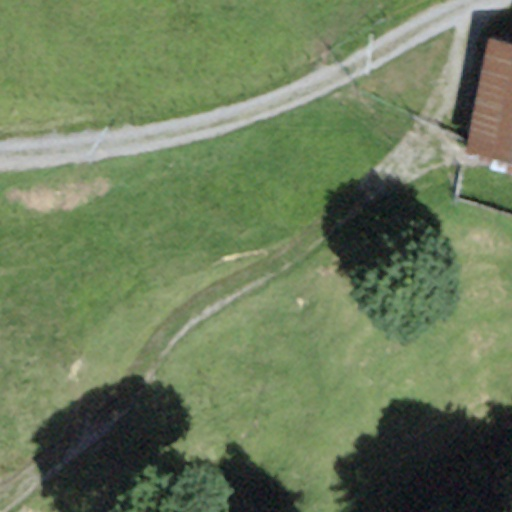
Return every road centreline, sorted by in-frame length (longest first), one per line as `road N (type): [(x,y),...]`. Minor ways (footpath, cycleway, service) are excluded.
road 1 (track): [(468,7),(472,19),(426,126),(389,183),(335,231),(202,307),(160,343),(86,444),(5,511)]
road 2 (track): [(0,158),(127,144),(250,116),(485,0)]
